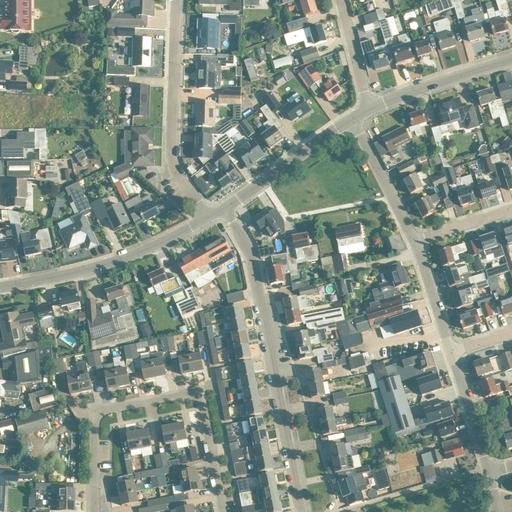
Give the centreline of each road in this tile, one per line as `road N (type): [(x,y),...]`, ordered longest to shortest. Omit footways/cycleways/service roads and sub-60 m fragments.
road 1 (residential): [(95,511),(100,412),(197,393),(224,511)]
road 2 (unclassified): [(300,511),(249,250),(224,208)]
road 3 (residential): [(206,217),(170,151),(177,0)]
road 4 (unclassified): [(0,287),(135,253),(206,217)]
road 5 (unclassified): [(224,208),(351,119)]
road 6 (unclassified): [(368,109),(511,60)]
road 7 (residential): [(414,239),(351,119)]
road 8 (residential): [(488,472),(450,353)]
